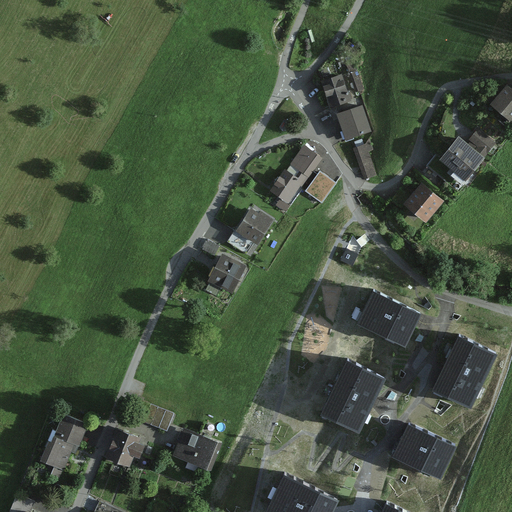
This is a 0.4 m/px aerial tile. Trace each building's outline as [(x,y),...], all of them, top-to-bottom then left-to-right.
[(364,89),(355,62),(346,65),(356,92),(364,89)] [(342,73),(321,80),(330,107),(351,100),(342,73)] [(511,120),(511,86),(508,83),(491,102),(511,120)] [(371,130),(362,103),(337,111),(345,139),(371,130)] [(484,156),(483,155),(494,141),(478,128),(466,141),(459,135),(440,158),(465,179),(484,156)] [(367,143),(354,148),(365,180),(378,175),(369,150),(374,149),(370,139),(367,143)] [(303,144),(287,168),(285,167),(270,190),(290,203),(305,181),(321,157),(303,144)] [(337,183),(323,172),(308,192),(311,194),(305,202),(321,213),(339,189),(335,186),(337,183)] [(427,221),(444,200),(420,181),(403,203),(427,221)] [(258,242),(274,218),(252,204),(237,228),(258,242)] [(214,254),(219,245),(206,237),(201,246),(214,254)] [(232,292),(245,264),(221,252),(207,281),(232,292)] [(374,289),(359,321),(406,343),(421,311),(374,289)] [(498,352),(459,334),(434,387),(473,405),(498,352)] [(294,351),(305,355),(310,341),(298,337),(294,351)] [(387,377),(348,359),(322,413),(361,431),(387,377)] [(175,413),(151,404),(144,422),(168,431),(175,413)] [(60,479),(75,446),(79,448),(89,425),(63,414),(56,432),(53,431),(40,461),(50,466),(47,473),(60,479)] [(442,477),(457,445),(409,423),(394,455),(442,477)] [(172,455),(206,469),(217,441),(184,427),(172,455)] [(129,468),(134,456),(140,459),(146,446),(139,443),(142,438),(117,428),(105,458),(129,468)] [(285,471),(266,511),(269,511),(332,511),(339,497),(285,471)] [(31,511),(35,502),(17,495),(10,511),(31,511)] [(123,511),(100,501),(95,511),(123,511)] [(381,511),(410,511),(387,501),(381,511)]
